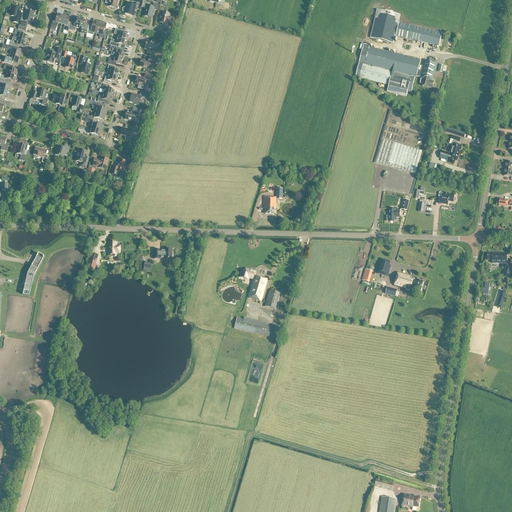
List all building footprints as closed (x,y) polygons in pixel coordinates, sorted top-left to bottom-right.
[(106,0),(106,4),(109,5),(108,7),(115,9),(118,0),(120,0),(121,0),(106,0)] [(132,0),(131,2),(136,3),(135,6),(127,4),(125,8),(124,8),(122,9),(122,11),(123,13),(124,13),(124,15),(133,17),(135,11),(138,11),(139,4),(140,0),(132,0)] [(152,8),(148,7),(149,4),(143,2),(141,8),(145,9),(143,17),(152,19),(154,10),(157,11),(159,5),(153,4),(152,8)] [(15,8),(13,7),(11,17),(14,18),(13,23),(19,25),(22,15),(19,14),(20,9),(15,8)] [(401,16),(377,10),(370,39),(394,44),(401,16)] [(18,31),(23,32),(25,33),(28,24),(26,23),(27,22),(31,23),(34,13),(27,11),(26,15),(24,21),(24,23),(22,22),(20,27),(19,26),(18,31)] [(169,18),(170,15),(162,13),(161,17),(159,16),(158,21),(160,21),(159,24),(167,26),(167,24),(173,26),(174,19),(169,18)] [(61,25),(64,16),(58,14),(56,21),(53,20),(51,28),(56,29),(58,24),(61,25)] [(64,16),(61,25),(65,26),(63,31),(68,33),(71,25),(68,24),(69,18),(64,16)] [(79,29),(82,19),(76,18),(74,25),(71,24),(70,30),(75,32),(76,28),(79,29)] [(82,19),(79,29),(82,30),(81,33),(86,35),(88,29),(85,28),(87,21),(82,19)] [(96,34),(99,24),(93,23),(92,29),(89,28),(89,27),(87,34),(92,36),(93,33),(96,34)] [(439,47),(442,33),(399,23),(396,37),(439,47)] [(99,24),(96,34),(99,35),(99,38),(104,39),(106,32),(106,33),(103,32),(105,26),(99,24)] [(23,32),(18,31),(14,29),(12,35),(13,35),(13,38),(18,40),(26,42),(28,37),(22,35),(23,32)] [(117,39),(127,42),(128,36),(122,34),(123,32),(124,32),(115,29),(114,35),(118,36),(117,39)] [(24,48),(26,42),(18,40),(13,38),(11,42),(10,42),(8,46),(10,47),(18,49),(19,46),(24,48)] [(125,47),(127,42),(117,39),(116,41),(111,40),(109,46),(119,49),(118,48),(119,45),(125,47)] [(159,48),(161,42),(154,40),(152,43),(147,42),(145,49),(155,52),(156,47),(159,48)] [(17,52),(18,49),(10,47),(9,50),(11,50),(9,56),(19,59),(21,53),(17,52)] [(111,47),(109,52),(112,53),(111,56),(115,57),(123,59),(125,54),(119,52),(120,49),(111,47)] [(360,64),(356,77),(360,78),(389,85),(387,93),(389,94),(391,94),(396,95),(397,96),(402,97),(403,97),(406,98),(408,92),(412,93),(415,78),(411,77),(412,76),(420,78),(420,80),(419,84),(423,85),(423,87),(428,88),(433,89),(435,81),(433,81),(438,63),(437,63),(433,62),(434,59),(430,58),(429,61),(429,62),(425,61),(422,72),(418,71),(421,61),(369,48),(369,50),(363,49),(360,64)] [(59,61),(62,50),(56,49),(55,54),(53,54),(54,52),(53,51),(51,50),(50,51),(49,53),(49,52),(49,55),(45,54),(44,59),(47,60),(47,62),(53,64),(54,60),(59,61)] [(70,60),(71,57),(67,56),(67,53),(63,52),(62,58),(66,59),(67,59),(65,68),(72,70),(73,68),(74,68),(75,67),(76,65),(75,64),(74,64),(75,61),(70,60)] [(17,65),(19,59),(9,56),(9,59),(3,58),(2,63),(5,64),(14,67),(14,64),(17,65)] [(88,76),(90,67),(84,65),(86,58),(81,57),(79,65),(83,66),(81,74),(88,76)] [(109,59),(108,64),(115,66),(116,63),(121,65),(123,59),(115,57),(114,60),(109,59)] [(154,66),(156,60),(149,58),(148,62),(141,60),(139,68),(149,70),(150,65),(154,66)] [(14,67),(5,64),(3,70),(7,71),(6,74),(16,77),(18,71),(13,70),(14,67)] [(109,75),(118,78),(120,72),(114,70),(115,67),(109,65),(107,71),(110,72),(109,75)] [(15,82),(16,77),(6,74),(6,77),(1,76),(0,78),(0,81),(10,84),(11,81),(15,82)] [(116,83),(118,78),(109,75),(108,78),(105,77),(104,83),(110,85),(111,82),(116,83)] [(137,77),(135,84),(138,85),(137,89),(144,91),(145,87),(148,88),(150,81),(147,80),(137,77)] [(0,90),(9,93),(11,88),(4,86),(5,83),(0,81),(0,90)] [(103,94),(113,97),(114,91),(108,89),(109,86),(103,85),(102,90),(104,91),(103,94)] [(43,101),(46,91),(39,89),(38,94),(33,92),(31,100),(36,101),(36,99),(43,101)] [(8,99),(9,93),(0,90),(0,99),(1,97),(8,99)] [(146,101),(148,95),(140,93),(139,97),(132,94),(130,102),(135,104),(135,105),(139,106),(141,99),(146,101)] [(111,103),(113,97),(103,94),(103,98),(99,97),(98,102),(104,104),(105,101),(111,103)] [(65,97),(58,95),(58,97),(54,96),(52,103),(56,104),(56,105),(60,106),(58,112),(63,113),(65,106),(62,105),(65,97)] [(80,107),(82,99),(74,97),(74,100),(72,99),(71,99),(70,100),(70,101),(70,102),(70,103),(71,103),(73,104),(72,107),(78,109),(77,113),(82,114),(84,108),(80,107)] [(96,113),(105,116),(107,111),(99,109),(100,105),(93,103),(91,109),(96,111),(96,113)] [(129,114),(126,113),(124,120),(134,123),(133,124),(137,125),(141,111),(133,108),(132,112),(129,114)] [(93,124),(94,121),(87,119),(86,122),(89,123),(89,125),(92,126),(91,129),(101,132),(102,127),(93,124)] [(134,135),(135,129),(130,127),(129,130),(122,128),(120,135),(126,137),(125,138),(125,139),(126,140),(126,141),(128,142),(130,142),(131,138),(130,138),(131,134),(134,135)] [(464,139),(466,134),(454,131),(454,130),(448,128),(446,133),(452,134),(452,135),(464,139)] [(453,137),(452,140),(454,141),(449,154),(442,152),(440,158),(449,161),(448,162),(454,164),(455,161),(457,161),(462,146),(458,145),(459,142),(460,143),(461,139),(453,137)] [(6,140),(0,138),(0,146),(2,147),(1,151),(7,152),(9,146),(5,145),(6,139),(6,140)] [(416,175),(422,152),(382,140),(375,163),(416,175)] [(25,162),(26,157),(23,156),(26,147),(19,145),(16,154),(21,156),(19,161),(25,162)] [(63,148),(57,147),(56,151),(55,151),(54,156),(64,158),(65,154),(68,155),(69,148),(65,147),(63,148)] [(46,164),(48,156),(44,155),(45,151),(36,148),(34,156),(43,158),(42,163),(46,164)] [(87,153),(79,151),(77,157),(76,157),(75,161),(81,163),(80,167),(86,169),(89,158),(86,157),(87,153)] [(106,171),(109,160),(101,158),(100,161),(94,159),(92,166),(98,168),(106,171)] [(124,173),(127,163),(119,161),(117,169),(113,167),(111,175),(117,176),(119,172),(124,173)] [(2,183),(2,191),(7,191),(7,183),(9,183),(9,179),(1,179),(1,183),(2,183)] [(417,191),(416,199),(419,200),(419,196),(422,197),(422,195),(424,195),(425,188),(421,187),(420,191),(417,191)] [(282,200),(283,189),(276,189),(276,198),(264,198),(263,209),(265,209),(265,215),(274,215),(274,209),(275,210),(276,200),(282,200)] [(453,203),(454,196),(444,194),(443,199),(440,198),(439,204),(448,205),(448,202),(453,203)] [(407,211),(409,201),(403,200),(401,210),(407,211)] [(500,200),(499,207),(507,208),(508,207),(511,207),(511,202),(510,202),(510,203),(508,202),(508,201),(501,200),(500,200)] [(400,218),(400,211),(396,211),(396,209),(388,209),(388,217),(386,217),(386,222),(389,222),(389,223),(394,223),(394,222),(397,222),(397,218),(400,218)] [(116,247),(116,243),(109,243),(109,247),(108,247),(108,251),(109,251),(109,255),(115,256),(115,253),(119,253),(119,248),(116,247)] [(171,255),(171,250),(165,250),(165,251),(164,251),(164,253),(160,253),(160,251),(154,250),(154,260),(159,260),(159,259),(167,260),(167,261),(171,261),(172,255),(171,255)] [(492,264),(507,265),(507,254),(492,254),(492,255),(488,255),(488,261),(492,261),(492,264)] [(90,259),(87,268),(93,270),(96,260),(90,259)] [(391,262),(381,259),(377,274),(388,277),(391,266),(390,266),(391,263),(390,262),(391,262)] [(147,262),(144,270),(152,272),(154,264),(147,262)] [(511,271),(511,266),(506,265),(503,278),(510,279),(511,271)] [(31,267),(21,286),(24,287),(23,294),(29,295),(33,279),(37,270),(31,267)] [(254,276),(255,272),(246,269),(244,273),(241,272),(239,278),(243,279),(243,281),(246,282),(247,280),(248,281),(248,279),(252,281),(253,280),(254,280),(249,297),(248,297),(248,299),(248,298),(260,302),(267,280),(254,276)] [(417,279),(410,277),(398,273),(394,286),(411,291),(410,291),(413,292),(414,291),(420,293),(424,282),(419,281),(417,280),(417,279)] [(397,291),(389,288),(387,294),(396,297),(397,291)] [(503,290),(498,307),(504,309),(508,292),(503,290)] [(275,310),(279,294),(270,292),(265,307),(275,310)] [(273,338),(276,328),(237,319),(235,329),(273,338)] [(393,491),(394,485),(377,480),(375,486),(393,491)] [(419,508),(420,499),(419,499),(419,498),(404,495),(402,506),(412,508),(413,507),(419,508)] [(394,511),(397,500),(382,498),(379,511),(394,511)]
